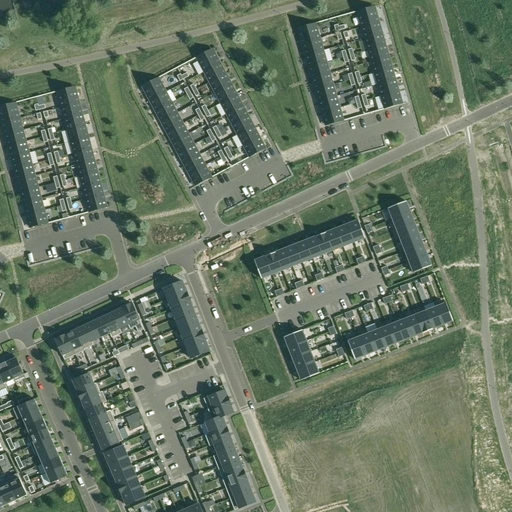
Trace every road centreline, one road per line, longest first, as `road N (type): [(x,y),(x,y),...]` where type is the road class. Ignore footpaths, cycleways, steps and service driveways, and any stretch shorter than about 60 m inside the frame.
road 1 (residential): [(414,148),(406,121),(295,153),(204,202),(222,237)]
road 2 (residential): [(184,254),(283,511)]
road 3 (residential): [(222,237),(414,148)]
road 4 (residential): [(23,328),(101,511)]
road 5 (residential): [(127,280),(112,225),(0,254)]
